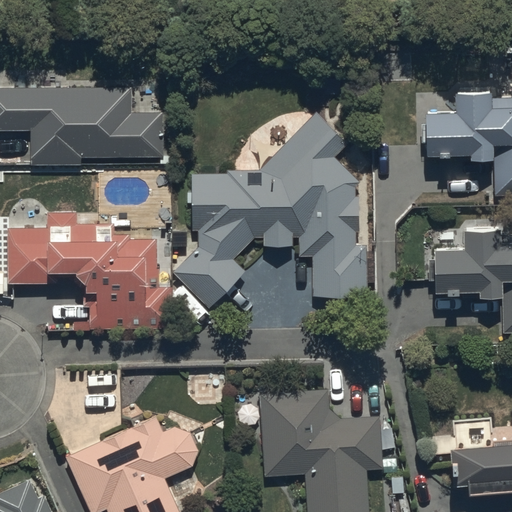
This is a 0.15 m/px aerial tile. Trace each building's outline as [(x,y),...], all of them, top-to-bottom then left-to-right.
[(131,90),(0,91),(0,132),(31,132),(31,166),(81,166),(81,159),(164,158),(164,115),(131,115),(131,90)] [(511,92),(489,93),(489,91),(454,92),(454,112),(425,113),(426,154),(469,153),(469,160),(492,159),(493,192),(511,191),(511,92)] [(193,177),(194,231),(200,231),(199,249),(175,274),(211,309),(246,273),(233,261),(254,239),(264,239),(264,250),(294,249),(294,240),(300,239),(300,258),(313,258),(314,303),(332,303),(332,312),(352,311),(352,303),(368,302),(367,286),(375,286),(374,256),(366,256),(366,248),(356,249),(356,236),(360,236),(359,198),(354,199),(354,190),(360,184),(334,159),(347,147),(316,116),(260,173),(227,174),(227,177),(193,177)] [(48,232),(9,232),(9,286),(59,286),(59,279),(76,279),(77,292),(84,292),(84,309),(91,309),(91,325),(71,325),(71,332),(173,331),(173,289),(160,290),(159,270),(156,270),(156,241),(131,241),(131,238),(114,238),(114,227),(78,227),(78,215),(48,216),(48,232)] [(462,248),(434,249),(434,257),(427,257),(427,278),(434,278),(434,291),(476,290),(476,297),(502,297),(502,330),(511,329),(511,230),(500,231),(500,230),(462,230),(462,248)] [(329,393),(261,396),(265,480),(305,478),(306,511),(370,511),(369,474),(381,473),(379,420),(341,421),(330,413),(329,393)] [(158,420),(68,460),(92,511),(105,511),(106,511),(105,511),(180,511),(166,482),(192,470),(199,453),(192,435),(174,430),(165,435),(158,420)] [(511,452),(449,457),(451,493),(468,491),(468,500),(511,497),(511,452)] [(0,511),(50,511),(45,499),(39,502),(31,484),(0,497),(0,511)]
